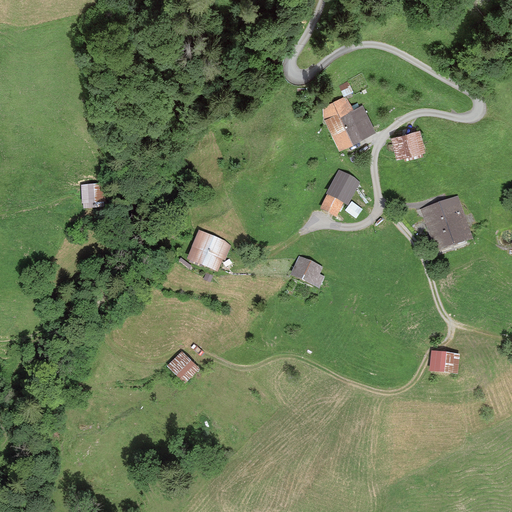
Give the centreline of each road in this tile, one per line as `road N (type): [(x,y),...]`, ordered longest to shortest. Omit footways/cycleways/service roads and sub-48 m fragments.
road 1 (track): [(322,0),(292,59),(296,75),(371,44),(403,54),(479,105),(469,118),(417,113),(387,132),(374,156),(379,203)]
road 2 (track): [(379,203),(423,259),(449,323)]
